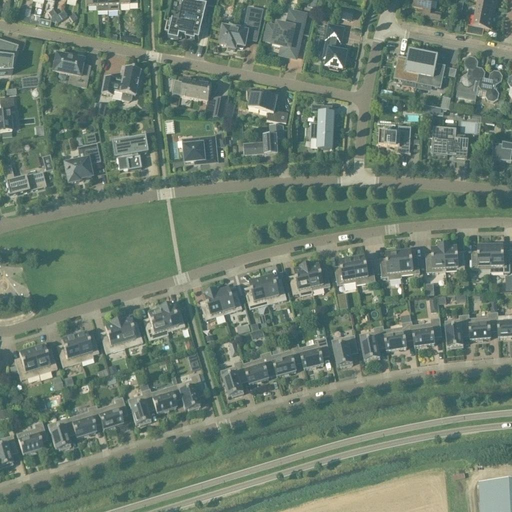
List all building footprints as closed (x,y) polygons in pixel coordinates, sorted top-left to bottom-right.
[(95,0),(84,0),(85,8),(96,8),(95,0)] [(106,0),(95,0),(96,8),(97,13),(107,13),(106,0)] [(117,0),(106,0),(107,13),(118,13),(118,12),(117,7),(117,0)] [(117,0),(117,7),(118,12),(120,12),(120,7),(129,6),(137,5),(136,0),(117,0)] [(317,1),(314,0),(308,0),(308,7),(315,8),(317,1)] [(430,13),(433,2),(424,0),(415,0),(413,10),(425,13),(424,19),(439,22),(441,15),(430,13)] [(477,7),(495,11),(497,0),(471,0),(478,2),(477,7)] [(318,11),(325,12),(327,2),(320,1),(318,11)] [(170,29),(168,39),(178,41),(180,36),(186,37),(185,40),(187,40),(187,38),(194,39),(193,41),(195,42),(195,40),(199,41),(207,6),(192,3),(190,15),(184,13),(182,22),(170,20),(168,28),(170,29)] [(455,13),(462,14),(464,4),(457,3),(455,13)] [(477,7),(475,17),(493,21),(495,11),(477,7)] [(48,15),(51,20),(56,16),(53,11),(48,15)] [(269,26),(265,41),(273,43),(272,46),(282,49),(281,52),(289,54),(290,49),(298,51),(306,16),(290,12),(286,27),(277,25),(276,28),(269,26)] [(354,20),(353,14),(348,14),(348,12),(339,12),(340,21),(354,20)] [(63,14),(58,17),(62,22),(67,18),(63,14)] [(69,19),(72,24),(77,21),(74,16),(69,19)] [(491,32),(493,21),(475,17),(473,28),(468,27),(466,35),(482,38),(484,31),(491,32)] [(243,48),(245,48),(247,39),(257,41),(261,20),(249,18),(246,33),(239,31),(240,31),(232,29),(231,30),(223,28),(220,46),(228,47),(227,49),(235,51),(236,48),(243,50),(243,48)] [(343,27),(346,27),(344,45),(352,46),(352,42),(358,42),(360,32),(350,31),(351,22),(344,21),(343,27)] [(461,27),(453,25),(452,32),(460,33),(461,27)] [(329,52),(326,68),(330,69),(330,71),(339,73),(339,71),(343,71),(343,70),(345,70),(346,64),(344,64),(346,55),(337,53),(339,44),(340,44),(343,30),(329,27),(326,41),(328,41),(326,51),(329,52)] [(0,76),(12,75),(10,75),(11,63),(14,63),(14,62),(10,62),(14,50),(14,49),(0,44),(0,76)] [(398,58),(394,81),(403,82),(416,85),(417,85),(423,55),(409,52),(407,60),(398,58)] [(423,55),(417,85),(418,86),(432,88),(441,90),(446,67),(437,66),(438,58),(423,55)] [(89,72),(81,71),(83,61),(56,56),(52,73),(69,77),(67,86),(85,90),(89,72)] [(476,97),(478,89),(479,83),(484,81),(485,75),(482,70),(477,69),(478,65),(475,61),(470,59),(466,62),(464,68),(467,72),(470,72),(469,77),(465,76),(462,80),(461,84),(460,84),(458,93),(476,97)] [(130,102),(131,97),(135,98),(136,89),(138,90),(140,81),(138,81),(140,72),(124,69),(121,83),(115,81),(115,80),(104,78),(101,95),(112,97),(113,92),(119,93),(119,94),(122,95),(121,100),(122,102),(128,104),(130,102)] [(478,89),(476,97),(485,98),(488,103),(493,104),(497,101),(499,97),(498,95),(496,92),(493,91),(494,87),(497,87),(501,84),(503,79),(500,74),(495,73),(490,76),(489,81),(484,81),(479,83),(478,89)] [(40,77),(21,81),(22,90),(37,89),(40,77)] [(175,85),(173,95),(181,96),(180,98),(207,103),(204,121),(213,123),(214,119),(223,121),(227,101),(216,99),(215,100),(209,99),(212,86),(184,81),(183,85),(175,83),(175,85)] [(286,125),(288,115),(279,113),(278,116),(273,115),(277,99),(269,97),(268,98),(259,96),(259,94),(247,92),(248,103),(249,103),(248,109),(260,111),(260,113),(268,114),(267,120),(277,123),(286,125)] [(0,100),(0,111),(0,114),(0,134),(11,133),(9,114),(14,114),(13,99),(0,100)] [(93,115),(104,116),(105,106),(94,105),(93,115)] [(311,125),(310,141),(311,141),(318,141),(317,150),(332,151),(333,115),(332,115),(324,114),(324,107),(312,106),(312,114),(319,115),(319,125),(311,125)] [(244,158),(264,156),(264,158),(273,158),(273,156),(278,155),(277,142),(284,142),(283,127),(269,128),(270,138),(263,138),(263,144),(243,146),(244,158)] [(407,156),(411,156),(409,156),(411,129),(398,128),(398,129),(399,129),(399,134),(379,133),(378,148),(395,149),(395,153),(393,153),(401,155),(407,156)] [(453,159),(467,160),(468,143),(465,143),(465,138),(456,137),(456,131),(433,129),(431,156),(433,156),(433,158),(448,159),(448,156),(454,157),(453,159)] [(152,132),(144,133),(145,139),(145,143),(153,141),(152,132)] [(147,156),(144,139),(135,141),(135,142),(129,143),(129,138),(113,140),(114,144),(111,145),(114,161),(117,160),(119,172),(127,171),(128,173),(141,171),(139,159),(138,159),(137,157),(147,156)] [(184,148),(185,164),(204,162),(204,157),(216,156),(214,139),(192,141),(193,147),(184,148)] [(66,175),(68,185),(79,183),(79,181),(91,179),(88,165),(100,162),(96,146),(87,148),(88,148),(89,153),(83,154),(84,161),(64,166),(65,173),(65,175),(66,175)] [(493,151),(489,150),(487,162),(491,163),(511,166),(511,164),(511,163),(511,147),(504,146),(503,149),(494,148),(493,151)] [(45,174),(53,172),(50,157),(42,159),(45,174)] [(1,170),(8,197),(16,195),(17,197),(46,189),(42,174),(14,182),(10,167),(1,170)] [(427,275),(446,274),(444,248),(437,249),(438,251),(432,251),(432,259),(426,259),(427,275)] [(444,248),(446,274),(465,273),(464,257),(457,257),(457,249),(451,250),(451,248),(444,248)] [(472,272),(490,272),(490,248),(478,248),(478,256),(471,257),(472,272)] [(490,248),(490,272),(490,275),(510,275),(510,256),(503,256),(503,248),(490,248)] [(399,254),(401,278),(420,276),(418,260),(412,261),(411,253),(399,254)] [(402,281),(401,278),(399,254),(386,256),(387,264),(380,264),(382,280),(388,279),(389,282),(402,281)] [(352,261),(356,285),(356,288),(375,284),(372,266),(366,267),(365,259),(352,261)] [(337,288),(356,285),(352,261),(340,263),(341,271),(335,272),(337,288)] [(307,268),(312,293),(330,289),(327,274),(321,275),(319,267),(313,268),(313,267),(307,268)] [(313,296),(312,293),(307,268),(300,269),(300,271),(294,273),(296,280),(290,282),(293,297),(299,296),(300,299),(313,296)] [(262,281),(268,307),(287,302),(282,284),(276,286),(274,278),(262,281)] [(250,312),(268,307),(262,281),(249,284),(251,292),(245,294),(250,312)] [(218,294),(225,317),(242,311),(238,296),(231,298),(229,290),(218,294)] [(225,317),(218,294),(217,292),(204,296),(207,306),(201,308),(206,323),(225,317)] [(166,335),(167,335),(185,329),(180,314),(174,316),(171,307),(158,310),(159,312),(166,335)] [(168,337),(167,335),(166,335),(159,312),(147,316),(150,323),(143,325),(149,343),(168,337)] [(498,326),(498,318),(498,315),(488,316),(488,319),(469,321),(470,328),(469,328),(470,336),(470,343),(491,341),(490,334),(498,334),(498,326)] [(470,328),(469,321),(469,317),(468,317),(459,318),(459,322),(445,323),(448,350),(451,350),(451,351),(463,350),(462,336),(470,336),(469,328),(470,328)] [(511,317),(498,318),(498,326),(498,334),(498,341),(511,339),(511,317)] [(431,325),(412,328),(415,343),(414,343),(415,350),(435,347),(434,340),(442,339),(440,320),(430,322),(431,325)] [(116,323),(124,351),(142,345),(137,327),(131,329),(128,321),(123,323),(122,322),(116,323)] [(106,357),(124,351),(116,323),(109,325),(110,327),(104,329),(107,337),(100,339),(106,357)] [(415,343),(412,328),(412,324),(402,326),(402,329),(384,332),(387,347),(386,347),(387,354),(407,351),(405,344),(414,343),(415,343)] [(251,327),(253,333),(259,332),(258,325),(251,327)] [(378,349),(386,347),(387,347),(384,332),(383,329),(373,330),(374,334),(359,337),(364,363),(368,362),(368,364),(380,362),(378,349)] [(72,339),(80,364),(93,361),(92,358),(98,356),(94,341),(88,343),(85,335),(72,339)] [(350,354),(358,352),(355,338),(332,343),(337,369),(341,368),(341,370),(353,367),(350,354)] [(63,370),(80,364),(72,339),(61,342),(63,350),(57,352),(63,370)] [(318,346),(299,350),(299,351),(302,365),(304,372),(324,367),(322,360),(330,358),(326,340),(317,342),(318,346)] [(299,351),(299,350),(299,347),(298,347),(292,348),(289,349),(290,353),(272,358),(271,358),(275,372),(277,379),(296,374),(294,367),(302,365),(299,351)] [(31,352),(39,377),(57,372),(51,354),(45,356),(43,348),(31,352)] [(20,383),(39,377),(31,352),(19,355),(21,363),(15,365),(16,368),(17,373),(20,383)] [(271,358),(272,358),(271,354),(260,357),(262,361),(244,366),(243,366),(247,381),(249,387),(269,382),(267,375),(275,372),(271,358)] [(243,366),(244,366),(243,363),(234,365),(235,369),(221,373),(228,399),(232,398),(232,399),(244,396),(240,383),(247,381),(243,366)] [(177,387),(181,401),(184,412),(188,411),(188,413),(200,410),(196,397),(203,395),(198,377),(190,379),(191,383),(177,387)] [(60,379),(51,382),(55,392),(63,390),(60,379)] [(149,392),(155,409),(157,416),(176,410),(174,404),(181,401),(177,387),(173,388),(150,395),(149,392)] [(147,412),(155,409),(149,392),(140,394),(142,398),(127,402),(135,428),(138,427),(139,428),(150,425),(147,412)] [(96,412),(101,426),(103,433),(122,427),(120,420),(127,418),(122,400),(114,402),(115,406),(97,411),(96,412)] [(88,414),(69,420),(74,434),(76,441),(95,435),(93,428),(101,426),(96,412),(97,411),(96,408),(87,411),(88,414)] [(0,418),(0,420),(8,418),(6,411),(0,412),(0,418)] [(66,437),(74,434),(69,420),(47,427),(55,452),(58,451),(59,453),(70,449),(66,437)] [(39,445),(47,443),(41,425),(33,427),(34,431),(16,436),(22,458),(41,452),(39,445)] [(1,471),(12,467),(9,454),(16,452),(12,438),(0,441),(0,468),(0,469),(1,471)] [(511,511),(511,482),(479,485),(480,511),(511,511)]
